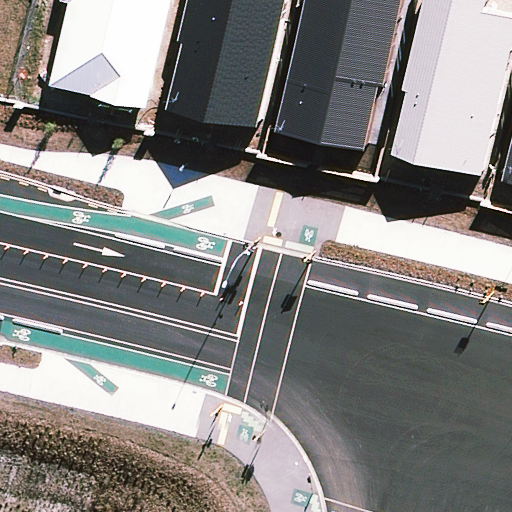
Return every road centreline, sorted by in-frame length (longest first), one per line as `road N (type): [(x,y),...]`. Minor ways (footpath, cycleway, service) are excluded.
road 1 (secondary): [(0,235),(485,354)]
road 2 (secondary): [(464,431),(257,358),(0,294)]
